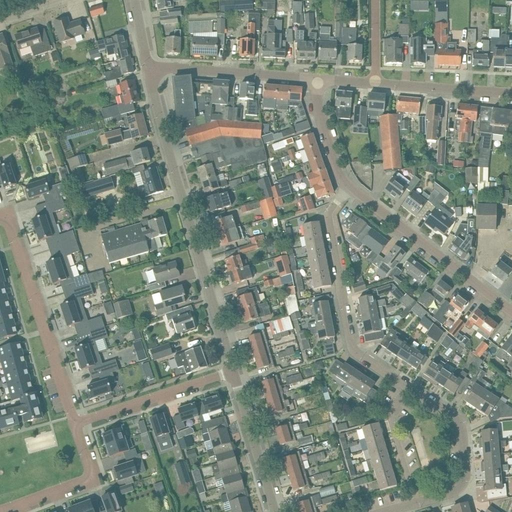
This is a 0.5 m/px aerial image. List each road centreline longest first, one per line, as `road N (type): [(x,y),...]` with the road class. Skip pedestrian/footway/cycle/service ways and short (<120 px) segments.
road 1 (unclassified): [(233,371),(147,67)]
road 2 (residential): [(407,386),(352,348),(328,222),(348,187)]
road 3 (residential): [(0,219),(73,422)]
road 4 (residential): [(511,312),(348,187)]
road 5 (residential): [(415,502),(456,490),(465,474),(459,421),(407,386)]
road 6 (unclassified): [(316,79),(147,67)]
road 7 (residential): [(73,422),(233,371)]
road 8 (residential): [(73,422),(87,478),(0,511)]
road 9 (unclassified): [(275,511),(233,371)]
road 10 (unclassified): [(511,94),(375,84)]
road 11 (residential): [(415,502),(389,412),(407,386)]
